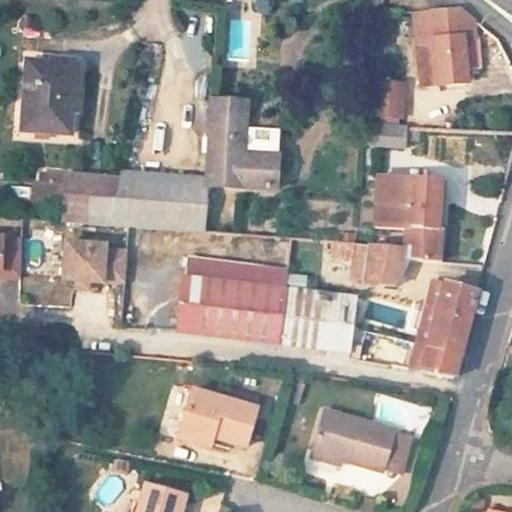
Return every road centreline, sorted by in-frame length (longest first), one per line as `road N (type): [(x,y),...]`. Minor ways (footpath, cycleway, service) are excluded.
road 1 (unknown): [(466,397),(332,365),(151,350)]
road 2 (unclassified): [(433,511),(511,247)]
road 3 (unknown): [(156,0),(142,140)]
